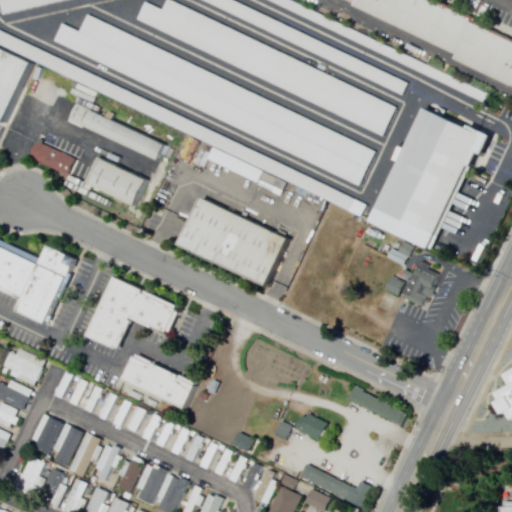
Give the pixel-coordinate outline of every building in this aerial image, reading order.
[(79,0),(6,17),(2,0),(79,0)] [(141,21),(149,3),(166,11),(172,0),(400,109),(387,138),(141,21)] [(203,0),(233,0),(412,85),(406,97),(203,0)] [(268,0),(290,0),(492,96),(488,105),(268,0)] [(358,8),(361,0),(431,0),(476,21),(475,24),(511,41),(511,87),(457,62),(460,57),(358,8)] [(363,188),(58,43),(66,25),(83,33),(91,16),(379,153),(363,188)] [(0,44),(0,30),(371,207),(366,218),(0,44)] [(0,48),(36,66),(7,126),(0,122),(0,48)] [(81,105),(169,147),(161,162),(88,127),(87,130),(72,123),(81,105)] [(430,111),(473,131),(474,128),(497,139),(488,158),(483,156),(476,171),(473,169),(440,239),(382,212),(430,111)] [(41,143),(79,160),(71,177),(33,159),(41,143)] [(101,159),(151,183),(138,209),(89,184),(101,159)] [(207,201),(294,242),(271,290),(184,249),(207,201)] [(406,267),(390,259),(395,250),(402,253),(407,243),(418,248),(412,259),(411,258),(406,267)] [(0,244),(42,264),(51,245),(79,259),(48,324),(20,311),(26,299),(0,286),(0,244)] [(427,308),(407,299),(415,283),(405,278),(408,271),(418,275),(424,262),(433,267),(432,270),(443,275),(427,308)] [(91,336),(119,277),(185,308),(173,334),(138,318),(122,351),(91,336)] [(410,284),(403,298),(389,291),(396,277),(410,284)] [(0,348),(8,352),(1,366),(0,365),(0,348)] [(23,349),(49,361),(37,387),(13,376),(16,371),(7,367),(14,353),(20,356),(23,349)] [(127,380),(137,357),(155,366),(156,363),(183,376),(182,378),(200,386),(189,409),(127,380)] [(511,413),(510,415),(503,402),(505,400),(501,393),(511,386),(511,384),(506,375),(511,371),(511,413)] [(77,376),(66,399),(58,396),(70,372),(77,376)] [(92,383),(81,407),(74,404),(85,380),(92,383)] [(211,392),(216,380),(223,383),(218,395),(211,392)] [(0,399),(0,382),(11,387),(14,381),(36,391),(27,412),(0,399)] [(107,390),(96,414),(88,410),(100,386),(107,390)] [(360,386),(369,390),(368,392),(412,414),(406,427),(353,401),(360,386)] [(132,396),(134,391),(145,396),(143,401),(132,396)] [(201,398),(204,392),(212,396),(210,402),(201,398)] [(121,397),(110,420),(103,417),(114,394),(121,397)] [(147,403),(149,398),(161,404),(159,409),(147,403)] [(136,404),(125,427),(118,424),(129,401),(136,404)] [(4,403),(21,411),(18,417),(22,419),(19,426),(15,424),(13,429),(1,423),(3,419),(0,417),(0,408),(1,409),(4,403)] [(150,412),(140,433),(131,428),(141,407),(150,412)] [(313,414),(332,424),(328,432),(333,435),(331,440),(326,437),(324,442),(301,430),(307,419),(310,420),(313,414)] [(165,418),(154,442),(147,438),(158,415),(165,418)] [(55,418),(62,421),(60,425),(65,427),(60,437),(56,435),(46,454),(32,448),(36,440),(42,444),(45,439),(39,436),(45,424),(50,427),(55,418)] [(178,425),(167,448),(161,445),(172,422),(178,425)] [(286,422),(297,427),(289,442),(278,436),(286,422)] [(70,424),(88,433),(71,468),(59,462),(63,453),(57,450),(70,424)] [(0,428),(14,435),(5,453),(0,450),(0,428)] [(194,432),(191,438),(194,439),(191,445),(189,444),(183,456),(175,452),(187,429),(194,432)] [(87,478),(72,471),(90,433),(105,440),(102,446),(107,448),(101,461),(96,459),(87,478)] [(243,433),(259,441),(256,446),(255,446),(251,453),(237,446),(243,433)] [(208,439),(197,462),(190,459),(201,436),(208,439)] [(222,447),(211,470),(204,467),(216,443),(222,447)] [(110,446),(116,449),(118,446),(125,449),(121,456),(126,458),(121,470),(116,467),(109,482),(102,478),(105,472),(99,469),(110,446)] [(237,453),(226,476),(219,473),(230,449),(237,453)] [(252,460),(240,483),(233,480),(245,456),(252,460)] [(35,457),(49,464),(43,477),(49,480),(41,497),(16,485),(22,473),(26,475),(35,457)] [(134,494),(122,488),(127,478),(121,475),(128,461),(134,464),(138,457),(149,462),(134,494)] [(262,468),(254,463),(243,484),(251,488),(262,468)] [(266,467),(254,490),(248,487),(259,463),(266,467)] [(156,505),(143,499),(146,491),(140,489),(151,466),(157,468),(159,465),(171,471),(156,505)] [(311,465),(361,490),(365,483),(370,486),(371,484),(379,488),(369,509),(305,477),(311,465)] [(62,506),(56,503),(55,505),(42,499),(52,478),(56,469),(69,475),(65,485),(71,488),(62,506)] [(280,474),(277,480),(282,483),(272,505),(259,499),(273,470),(280,474)] [(192,482),(177,511),(171,511),(163,508),(166,500),(161,498),(172,475),(184,480),(185,478),(192,482)] [(302,482),(297,491),(284,484),(289,475),(302,482)] [(77,511),(73,511),(67,509),(74,496),(77,498),(85,482),(91,485),(77,511)] [(195,511),(186,511),(189,508),(186,506),(183,511),(181,511),(180,511),(185,501),(191,504),(199,486),(206,490),(203,496),(207,498),(203,507),(199,505),(195,511)] [(307,497),(299,511),(274,511),(287,487),(307,497)] [(89,511),(101,488),(112,494),(107,505),(113,508),(111,511),(89,511)] [(315,490),(335,499),(328,511),(326,511),(309,503),(315,490)] [(203,511),(212,495),(218,498),(220,496),(228,500),(222,511),(203,511)] [(112,511),(119,498),(133,504),(129,511),(131,511),(112,511)]
